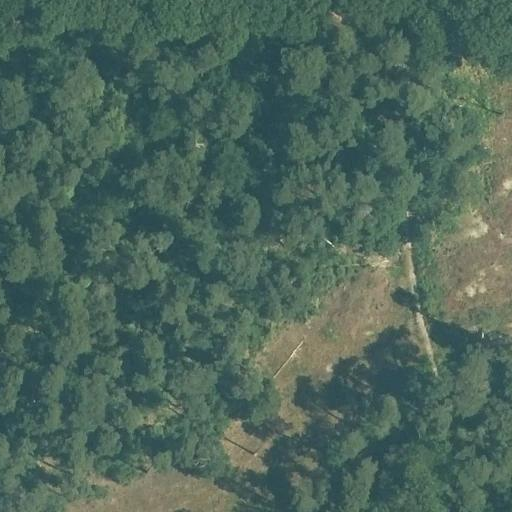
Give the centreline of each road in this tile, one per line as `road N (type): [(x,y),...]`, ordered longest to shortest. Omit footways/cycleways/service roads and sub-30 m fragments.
road 1 (track): [(0,0),(356,2)]
road 2 (track): [(363,2),(511,3)]
